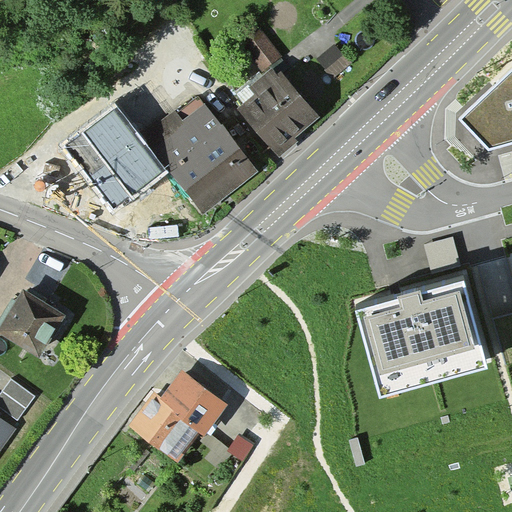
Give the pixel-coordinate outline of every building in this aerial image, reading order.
[(279,68),(234,105),(273,151),(292,134),(289,130),(314,109),(279,68)] [(511,143),(511,69),(458,120),(488,150),(511,143)] [(201,215),(258,173),(205,103),(182,120),(174,109),(140,135),(168,173),(201,215)] [(140,135),(117,104),(61,145),(113,214),(168,173),(140,135)] [(462,274),(355,302),(380,397),(487,369),(462,274)] [(66,311),(29,286),(5,323),(42,347),(66,311)] [(158,389),(135,419),(182,453),(205,422),(210,425),(230,398),(186,366),(165,394),(158,389)] [(0,444),(15,424),(0,413),(0,444)]
